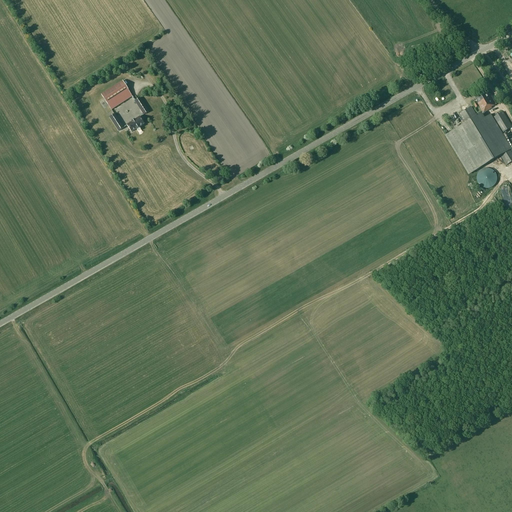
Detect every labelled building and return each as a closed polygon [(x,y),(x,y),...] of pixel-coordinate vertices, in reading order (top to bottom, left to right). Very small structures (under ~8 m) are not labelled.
[(132,97),(128,91),(129,91),(122,81),(101,95),(108,105),(111,110),(132,97)] [(131,91),(134,94),(133,95),(135,97),(140,93),(135,88),(131,91)] [(490,94),(488,95),(485,91),(475,98),(477,101),(473,103),(475,108),(478,106),(477,103),(483,113),(491,108),(491,107),(496,104),(490,94)] [(134,101),(143,115),(149,112),(139,97),(134,101)] [(482,114),(477,117),(471,107),(461,113),(467,122),(447,135),(470,172),(496,156),(499,154),(506,165),(511,161),(511,151),(489,115),(484,118),(482,114)] [(503,112),(493,118),(502,133),(511,127),(503,112)] [(109,117),(118,131),(123,128),(114,114),(109,117)] [(139,117),(127,125),(131,132),(144,124),(139,117)] [(482,169),(481,170),(480,170),(480,171),(479,172),(478,173),(478,174),(477,175),(477,176),(477,177),(477,178),(477,179),(477,180),(477,181),(477,182),(477,183),(478,184),(479,185),(480,186),(481,187),(482,188),(483,188),(484,188),(485,188),(486,188),(486,189),(487,188),(489,188),(490,188),(491,188),(491,187),(492,187),(493,186),(494,186),(494,185),(495,185),(495,184),(496,183),(496,182),(496,181),(497,180),(497,179),(497,178),(497,177),(497,176),(496,175),(496,174),(496,173),(495,172),(494,171),(493,170),(492,170),(491,169),(490,169),(489,168),(488,168),(487,168),(486,168),(485,168),(484,168),(483,169),(482,169)] [(496,203),(494,196),(485,198),(487,206),(496,203)]
